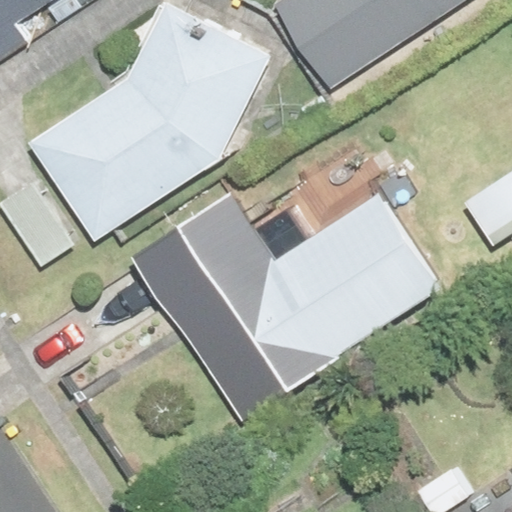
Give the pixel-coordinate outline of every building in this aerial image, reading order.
[(62,0),(0,0),(0,68),(37,45),(24,24),(62,0)] [(303,0),(295,6),(346,87),(484,0),(303,0)] [(49,141),(107,239),(233,164),(284,54),(177,4),(138,88),(49,141)] [(511,237),(511,180),(477,204),(504,243),(511,237)] [(90,247),(46,181),(7,208),(51,274),(90,247)] [(454,291),(394,195),(319,242),(297,206),(264,227),(244,195),(149,256),(252,419),(454,291)]
